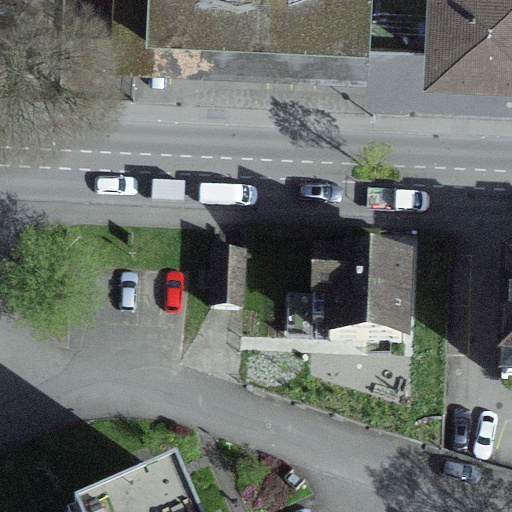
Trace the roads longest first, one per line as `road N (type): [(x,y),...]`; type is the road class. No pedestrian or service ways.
road 1 (secondary): [(511,178),(0,155)]
road 2 (residential): [(451,511),(117,402),(0,385)]
